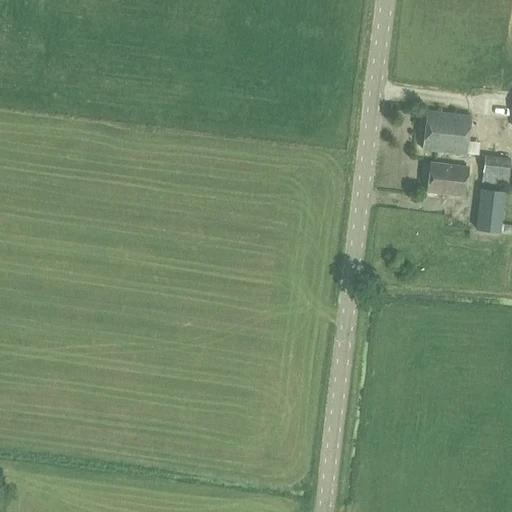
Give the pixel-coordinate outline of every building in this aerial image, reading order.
[(422,151),(466,155),(470,116),(426,112),(423,146),(422,151)] [(481,190),(505,192),(510,158),(485,155),(481,190)] [(430,163),(426,192),(464,197),(468,167),(430,163)] [(501,225),(505,192),(481,190),(479,189),(474,231),(500,234),(501,225)] [(511,226),(501,225),(500,234),(511,234),(511,226)]
